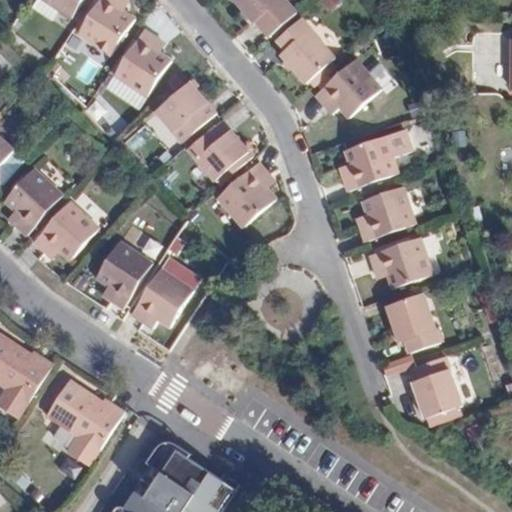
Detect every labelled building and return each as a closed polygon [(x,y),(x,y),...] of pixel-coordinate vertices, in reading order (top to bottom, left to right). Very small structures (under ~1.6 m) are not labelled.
[(85,0),(37,0),(31,10),(51,23),(57,13),(71,22),(85,0)] [(136,21),(124,13),(115,7),(119,0),(102,0),(78,37),(111,59),(136,21)] [(119,0),(115,7),(124,13),(130,4),(124,0),(119,0)] [(231,0),(251,23),(256,19),(259,22),(269,33),(296,11),(286,0),(231,0)] [(338,60),(305,21),(278,44),(286,53),(282,58),(306,86),(338,60)] [(152,49),(158,38),(147,31),(115,79),(147,101),(173,63),(161,55),(152,49)] [(167,45),(158,38),(152,49),(161,55),(167,45)] [(316,98),(326,109),(333,103),(340,111),(349,121),(384,92),(358,62),(316,98)] [(218,115),(192,85),(156,115),(175,136),(185,129),(192,137),(218,115)] [(333,103),(326,109),(333,117),(340,111),(333,103)] [(225,176),(245,159),(251,154),(243,145),(225,123),(198,145),(206,154),(198,162),(216,183),(225,176)] [(353,177),(343,180),(348,194),(402,176),(396,159),(411,154),(404,134),(345,153),(350,167),(353,177)] [(0,136),(0,168),(16,152),(0,136)] [(243,145),(251,154),(256,149),(249,141),(243,145)] [(229,182),(250,165),(245,159),(225,176),(229,182)] [(279,201),(269,190),(262,182),(270,175),(260,164),(218,202),(243,231),(279,201)] [(341,170),(343,180),(353,177),(350,167),(341,170)] [(8,201),(17,209),(26,217),(18,226),(27,234),(63,197),(36,172),(8,201)] [(262,182),(269,190),(277,183),(270,175),(262,182)] [(371,227),(361,231),(365,244),(419,226),(407,189),(363,204),(367,217),(371,227)] [(56,244),(62,251),(71,260),(99,230),(72,205),(37,243),(47,252),(56,244)] [(26,217),(17,209),(9,217),(18,226),(26,217)] [(357,220),(361,231),(371,227),(367,217),(357,220)] [(385,268),(388,279),(392,292),(436,277),(424,241),(370,259),(374,271),(385,268)] [(55,259),(62,251),(56,244),(47,252),(55,259)] [(98,281),(108,288),(117,294),(111,303),(123,311),(154,267),(122,245),(98,281)] [(378,282),(388,279),(385,268),(374,271),(378,282)] [(133,317),(145,325),(151,316),(160,322),(170,329),(194,294),(163,273),(133,317)] [(117,294),(108,288),(102,297),(111,303),(117,294)] [(409,355),(443,344),(427,296),(388,309),(400,346),(405,344),(409,355)] [(151,316),(145,325),(154,331),(160,322),(151,316)] [(37,362),(30,357),(0,336),(0,387),(6,391),(5,392),(0,399),(0,407),(18,420),(54,366),(41,357),(37,362)] [(34,352),(30,357),(37,362),(41,357),(34,352)] [(465,407),(448,358),(414,370),(417,382),(413,384),(413,385),(425,420),(465,407)] [(72,393),(68,399),(50,425),(48,428),(76,447),(72,454),(91,467),(121,421),(112,415),(109,418),(102,414),(72,393)] [(50,425),(68,399),(60,394),(42,420),(50,425)] [(104,410),(102,414),(109,418),(112,415),(104,410)] [(224,511),(238,492),(169,446),(162,448),(150,465),(164,475),(159,482),(153,478),(148,479),(145,483),(146,489),(151,493),(147,499),(136,493),(126,508),(122,508),(118,511),(117,511),(224,511)]
